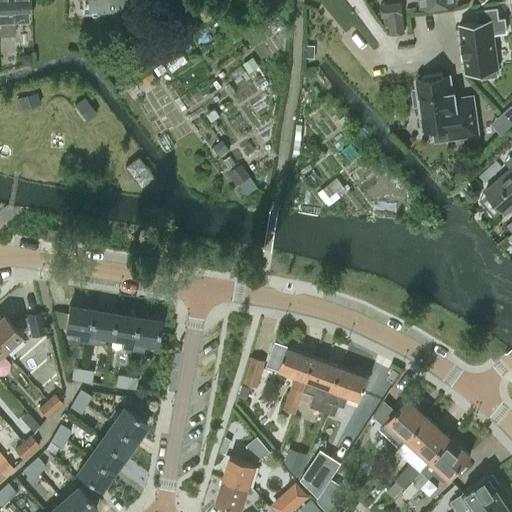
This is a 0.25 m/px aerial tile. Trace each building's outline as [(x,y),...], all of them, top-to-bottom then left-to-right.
[(14,17),(30,17),(29,0),(0,0),(0,35),(15,35),(14,17)] [(82,0),(82,4),(107,5),(107,16),(127,17),(127,0),(82,0)] [(499,17),(497,6),(475,9),(477,20),(459,22),(459,24),(460,24),(462,39),(461,39),(461,42),(462,42),(463,51),(462,51),(463,54),(465,68),(465,71),(480,69),(481,76),(497,74),(496,66),(498,66),(498,64),(497,64),(493,29),(507,27),(505,16),(499,17)] [(402,15),(388,16),(390,32),(404,30),(402,15)] [(153,56),(164,48),(157,37),(146,45),(153,56)] [(306,57),(314,57),(314,44),(306,44),(306,57)] [(31,64),(31,53),(20,53),(21,64),(31,64)] [(252,56),(243,62),(249,71),(258,64),(252,56)] [(150,71),(138,79),(143,85),(154,77),(150,71)] [(476,132),(472,96),(452,98),(449,74),(442,75),(442,71),(423,74),(424,78),(416,78),(418,87),(412,88),(414,104),(420,103),(423,127),(449,124),(450,135),(476,132)] [(36,89),(16,95),(20,109),(40,103),(36,89)] [(84,96),(71,105),(84,121),(97,112),(84,96)] [(500,114),(494,119),(503,130),(509,124),(500,114)] [(220,141),(211,147),(219,157),(228,150),(220,141)] [(511,153),(509,156),(511,158),(511,165),(485,190),(505,212),(511,206),(511,153)] [(138,155),(123,166),(132,178),(147,166),(138,155)] [(383,158),(373,165),(377,170),(387,163),(383,158)] [(241,164),(228,173),(237,185),(238,184),(246,194),(257,186),(250,176),(241,164)] [(335,190),(324,198),(329,204),(339,196),(335,190)] [(65,224),(62,240),(88,245),(91,228),(65,224)] [(87,337),(92,309),(69,305),(66,327),(80,330),(79,335),(87,337)] [(111,335),(114,313),(92,309),(87,337),(97,338),(98,333),(111,335)] [(32,336),(46,333),(41,312),(27,315),(32,336)] [(0,344),(4,349),(21,334),(3,313),(0,315),(0,344)] [(133,344),(137,316),(114,313),(111,335),(124,337),(123,343),(133,344)] [(156,342),(160,320),(137,316),(133,344),(141,346),(142,340),(156,342)] [(287,345),(279,368),(296,374),(292,386),(288,397),(298,401),(302,389),(307,378),(306,378),(315,355),(287,345)] [(307,378),(302,389),(314,394),(310,404),(323,409),(331,387),(333,388),(342,365),(315,355),(306,378),(307,378)] [(257,385),(264,361),(252,358),(245,382),(257,385)] [(81,380),(83,367),(73,365),(70,378),(81,380)] [(333,388),(329,399),(339,403),(344,405),(348,393),(361,398),(369,376),(342,365),(333,388)] [(91,382),(93,369),(83,367),(81,380),(91,382)] [(125,387),(127,375),(117,374),(115,385),(125,387)] [(135,389),(137,377),(127,375),(125,387),(135,389)] [(86,403),(91,394),(80,388),(75,396),(86,403)] [(63,402),(62,401),(54,392),(46,399),(55,409),(63,402)] [(80,411),(86,403),(75,396),(70,405),(80,411)] [(288,397),(284,408),(294,412),(298,401),(288,397)] [(388,421),(381,428),(393,439),(401,446),(407,439),(428,415),(408,397),(405,400),(403,398),(395,406),(398,408),(387,421),(388,421)] [(47,416),(55,409),(46,399),(38,406),(47,416)] [(329,399),(325,410),(335,414),(339,403),(329,399)] [(134,438),(146,422),(124,407),(112,423),(134,438)] [(401,446),(399,448),(411,459),(421,468),(429,459),(430,460),(451,436),(428,415),(407,439),(401,446)] [(71,428),(61,423),(60,422),(52,435),(63,442),(71,428)] [(123,455),(134,438),(112,423),(101,439),(123,455)] [(288,426),(283,442),(289,444),(295,428),(288,426)] [(31,452),(40,444),(30,433),(22,441),(31,452)] [(257,434),(246,444),(252,452),(264,442),(257,434)] [(56,455),(63,442),(52,435),(45,449),(56,455)] [(422,469),(413,478),(414,479),(421,485),(433,472),(443,481),(448,475),(449,477),(470,453),(451,436),(430,460),(429,459),(421,468),(422,469)] [(111,471),(123,455),(101,439),(89,455),(111,471)] [(23,459),(31,452),(22,441),(14,448),(23,459)] [(0,451),(0,469),(5,475),(14,467),(6,458),(0,451)] [(305,458),(287,452),(284,461),(295,474),(299,476),(305,458)] [(46,464),(38,455),(37,455),(30,461),(38,471),(46,464)] [(99,487),(111,471),(89,455),(78,472),(99,487)] [(250,482),(256,463),(230,455),(224,475),(250,482)] [(396,479),(387,490),(394,497),(403,487),(405,488),(414,479),(413,478),(422,469),(421,468),(411,459),(394,478),(396,479)] [(30,478),(38,471),(30,461),(22,468),(30,478)] [(462,491),(450,499),(458,511),(479,511),(503,496),(494,484),(498,481),(492,472),(488,474),(462,491)] [(242,509),(250,482),(224,475),(216,501),(242,509)] [(16,490),(8,481),(0,487),(8,497),(16,490)] [(287,490),(299,503),(309,494),(297,481),(287,490)] [(73,511),(89,511),(95,506),(78,486),(63,500),(73,511)] [(0,503),(1,504),(8,497),(0,487),(0,503)] [(325,488),(317,500),(327,511),(337,511),(344,506),(333,496),(333,492),(325,488)] [(479,511),(511,511),(511,506),(510,508),(503,496),(479,511)] [(311,497),(301,507),(305,511),(324,511),(319,506),(316,502),(311,497)] [(73,511),(63,500),(48,511),(73,511)] [(444,511),(436,502),(424,511),(444,511)]
